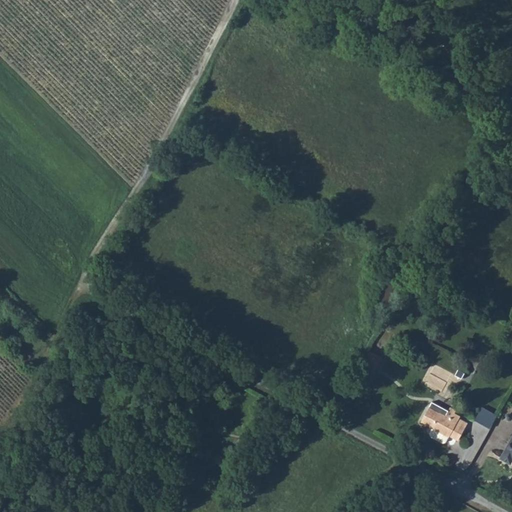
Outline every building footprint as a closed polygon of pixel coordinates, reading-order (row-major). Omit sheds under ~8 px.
[(368,356),(378,362),(380,357),(371,352),(368,356)] [(368,356),(362,367),(372,372),(378,362),(368,356)] [(421,420),(432,425),(433,426),(434,427),(432,432),(433,435),(444,441),(447,440),(450,434),(458,438),(467,422),(458,418),(460,415),(454,412),(456,409),(450,406),(451,404),(435,395),(421,420)] [(501,415),(486,407),(479,420),(494,428),(501,415)] [(511,437),(501,458),(509,462),(511,458),(511,437)] [(417,511),(398,497),(389,510),(391,511),(417,511)]
